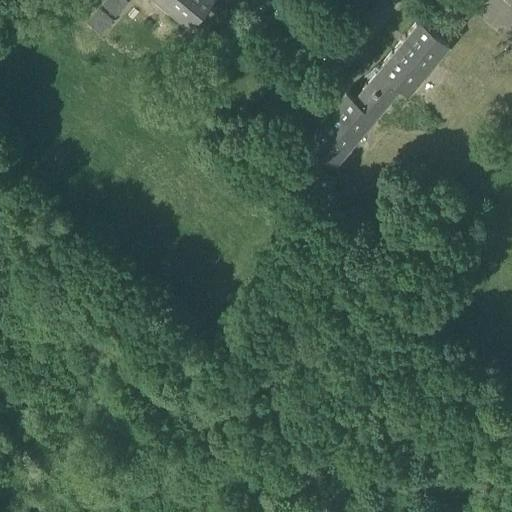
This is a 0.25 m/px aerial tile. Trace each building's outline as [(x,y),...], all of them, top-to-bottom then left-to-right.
[(116,17),(129,1),(126,0),(103,0),(101,4),(116,17)] [(200,35),(218,13),(208,4),(211,0),(157,0),(187,25),(181,33),(193,43),(199,35),(200,35)] [(101,34),(114,19),(98,6),(85,21),(101,34)] [(453,36),(467,21),(451,8),(438,23),(453,36)] [(409,93),(449,45),(419,19),(366,82),(389,101),(400,88),(409,93)] [(336,164),(389,101),(366,82),(353,97),(346,92),(306,139),(336,164)]
